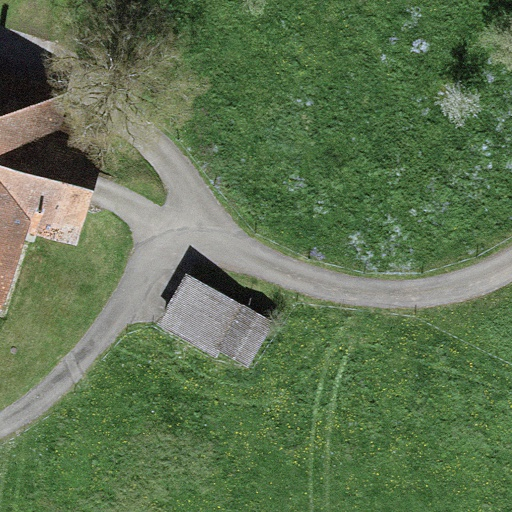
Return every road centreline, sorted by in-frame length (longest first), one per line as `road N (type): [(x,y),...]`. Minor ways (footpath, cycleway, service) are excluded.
road 1 (track): [(0,427),(40,402),(86,354),(145,269),(192,234),(190,204),(163,153),(80,85),(24,59)]
road 2 (track): [(511,264),(449,287),(359,292),(94,203)]
